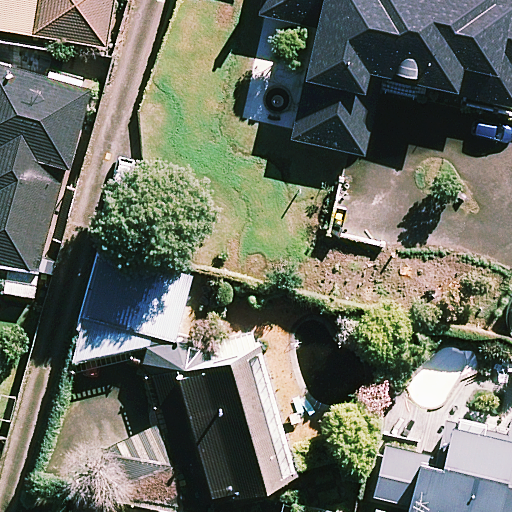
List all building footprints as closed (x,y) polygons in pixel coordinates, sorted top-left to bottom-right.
[(0,0),(0,26),(109,44),(116,0),(0,0)] [(511,0),(260,0),(258,11),(315,24),(290,135),(365,151),(384,68),(443,81),(441,89),(511,104),(511,0)] [(91,87),(0,63),(0,259),(39,270),(67,162),(72,163),(91,87)] [(144,347),(148,370),(155,373),(179,461),(193,457),(204,496),(299,470),(264,343),(207,359),(210,347),(178,340),(194,270),(98,249),(74,359),(144,347)] [(405,500),(405,504),(432,510),(434,504),(449,508),(449,511),(455,511),(511,511),(511,410),(507,433),(443,417),(435,453),(384,440),(371,492),(405,500)] [(348,511),(296,502),(294,511),(348,511)]
